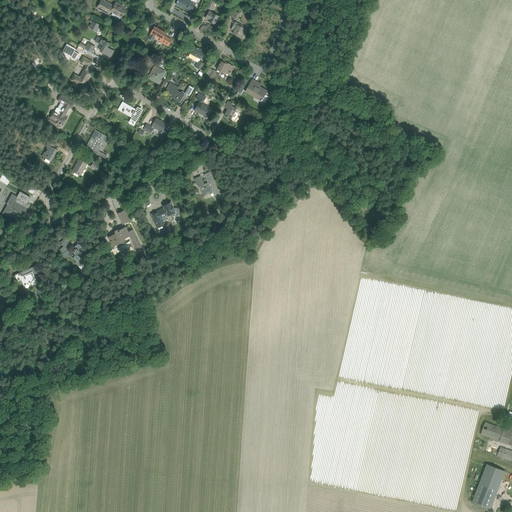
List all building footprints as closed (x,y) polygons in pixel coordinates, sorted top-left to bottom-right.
[(107,15),(109,12),(110,11),(121,17),(126,10),(119,6),(120,5),(116,3),(113,7),(112,6),(113,5),(103,0),(101,0),(97,8),(107,15)] [(177,0),(176,4),(182,7),(183,5),(187,7),(186,9),(191,12),(198,0),(197,0),(177,0)] [(209,11),(208,14),(206,18),(210,20),(210,22),(215,24),(216,22),(217,21),(216,21),(219,16),(209,11)] [(231,17),(237,20),(240,14),(234,11),(231,17)] [(92,21),(89,27),(97,32),(100,25),(92,21)] [(233,33),(242,38),(244,35),(243,34),(245,29),(241,27),(242,25),(235,22),(232,29),(234,30),(233,33)] [(155,27),(148,39),(152,41),(156,35),(161,38),(160,41),(168,46),(172,40),(164,36),(165,35),(162,34),(163,32),(155,27)] [(95,41),(103,46),(100,51),(110,57),(113,51),(107,48),(109,44),(105,41),(105,40),(98,36),(95,41)] [(92,53),(96,47),(88,42),(84,49),(92,53)] [(67,44),(62,52),(71,57),(76,49),(75,49),(67,44)] [(195,67),(201,71),(205,63),(200,60),(200,59),(201,59),(205,52),(194,46),(188,57),(198,62),(195,67)] [(136,57),(144,61),(146,58),(147,59),(148,56),(138,51),(136,57)] [(98,63),(101,57),(93,53),(91,55),(90,55),(88,58),(98,63)] [(74,74),(71,80),(84,88),(87,83),(86,83),(92,72),(88,69),(92,62),(83,56),(80,62),(86,65),(80,77),(74,74)] [(38,72),(43,64),(36,59),(30,68),(38,72)] [(229,75),(230,73),(231,72),(234,67),(225,62),(224,63),(222,62),(217,70),(223,73),(223,72),(229,75)] [(155,67),(149,78),(158,83),(162,77),(164,78),(167,73),(155,67)] [(246,91),(255,96),(254,97),(261,101),(267,91),(267,90),(267,92),(259,87),(259,88),(255,86),(257,82),(252,79),(246,91)] [(165,91),(170,94),(174,96),(173,98),(180,102),(184,95),(186,96),(187,94),(190,96),(194,88),(189,85),(185,93),(182,91),(181,93),(177,90),(179,88),(170,83),(165,91)] [(200,112),(208,117),(209,115),(213,110),(202,103),(205,97),(199,93),(196,98),(201,101),(200,102),(195,110),(199,113),(200,112)] [(49,116),(47,120),(58,127),(60,124),(63,125),(67,118),(64,117),(69,107),(71,108),(74,103),(61,95),(58,101),(64,104),(61,110),(58,108),(57,108),(55,111),(54,111),(51,117),(49,116)] [(225,115),(231,119),(237,109),(233,106),(234,105),(228,101),(225,107),(228,109),(225,115)] [(123,103),(119,109),(124,112),(125,110),(129,113),(128,115),(132,117),(129,122),(134,125),(142,110),(137,108),(136,110),(123,103)] [(163,135),(165,132),(165,131),(168,125),(162,122),(160,121),(156,119),(151,127),(147,124),(144,130),(150,133),(154,127),(159,130),(158,132),(163,135)] [(109,138),(100,133),(96,130),(87,146),(91,149),(93,150),(92,151),(98,155),(98,154),(100,155),(106,158),(107,155),(99,151),(100,150),(100,149),(100,148),(100,146),(100,145),(101,142),(105,144),(109,138)] [(56,149),(57,150),(53,148),(55,144),(49,141),(46,146),(48,147),(43,156),(46,158),(45,161),(49,163),(50,161),(51,161),(50,160),(54,154),(53,154),(56,149)] [(106,160),(99,156),(97,160),(107,165),(108,163),(106,161),(106,160)] [(73,171),(77,173),(80,175),(87,164),(79,159),(73,171)] [(221,197),(212,176),(210,172),(205,174),(208,182),(204,184),(200,176),(195,178),(203,196),(213,192),(216,199),(221,197)] [(25,207),(30,198),(21,192),(18,198),(12,194),(9,200),(6,204),(8,204),(2,214),(7,216),(7,215),(11,217),(14,213),(12,212),(14,209),(20,213),(19,214),(23,216),(24,213),(26,208),(25,207)] [(155,224),(157,228),(165,225),(163,221),(166,219),(168,217),(168,216),(171,214),(172,215),(173,215),(173,216),(174,216),(175,216),(176,216),(177,216),(178,216),(178,215),(179,215),(179,214),(180,213),(180,212),(180,211),(179,210),(179,209),(178,209),(178,208),(177,208),(176,208),(175,208),(174,208),(171,202),(168,204),(167,202),(166,201),(164,202),(163,204),(164,206),(163,206),(164,208),(163,209),(161,211),(159,212),(158,211),(157,211),(151,214),(154,221),(155,221),(156,224),(155,224)] [(123,224),(129,221),(125,211),(118,213),(123,224)] [(126,227),(119,231),(118,230),(115,231),(116,233),(109,237),(111,242),(113,246),(118,244),(119,247),(126,243),(124,238),(126,238),(137,252),(142,249),(133,230),(128,232),(126,227)] [(60,242),(63,246),(59,249),(62,253),(61,254),(65,258),(69,255),(72,259),(74,258),(76,260),(74,261),(78,266),(86,259),(82,254),(85,251),(80,245),(84,242),(81,238),(77,241),(78,243),(72,248),(64,239),(60,242)] [(41,281),(36,271),(34,266),(18,273),(20,277),(16,279),(19,286),(23,285),(25,288),(41,281)] [(511,426),(505,424),(503,428),(485,422),(480,434),(511,445),(511,426)] [(497,456),(511,461),(511,463),(511,450),(500,447),(497,456)] [(505,471),(486,464),(472,501),(491,508),(505,471)]
